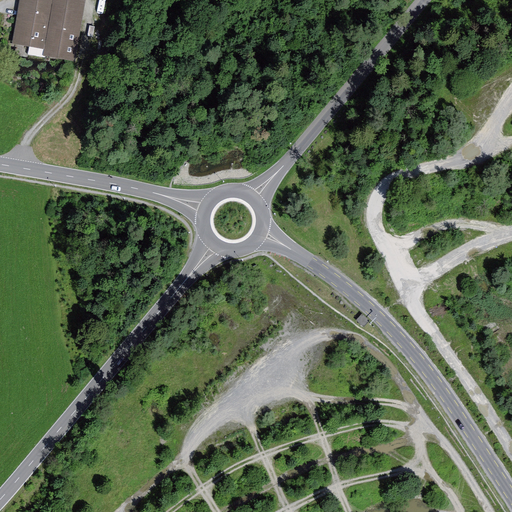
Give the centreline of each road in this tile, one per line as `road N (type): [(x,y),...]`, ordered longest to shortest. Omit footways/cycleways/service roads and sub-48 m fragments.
road 1 (tertiary): [(511,496),(407,346),(292,249)]
road 2 (track): [(421,470),(420,436),(394,423),(352,426),(241,464),(170,511)]
road 3 (unclassified): [(189,275),(0,499)]
road 4 (track): [(489,511),(414,404),(304,395)]
road 5 (track): [(432,429),(312,464),(222,511)]
road 6 (unclassified): [(424,0),(277,171)]
road 7 (track): [(304,395),(257,400),(241,410),(124,511)]
road 8 (track): [(414,404),(367,345),(331,333),(304,341),(257,400)]
road 9 (tertiary): [(168,196),(0,163)]
road 10 (track): [(283,511),(354,480),(421,470)]
road 11 (track): [(348,511),(304,395)]
